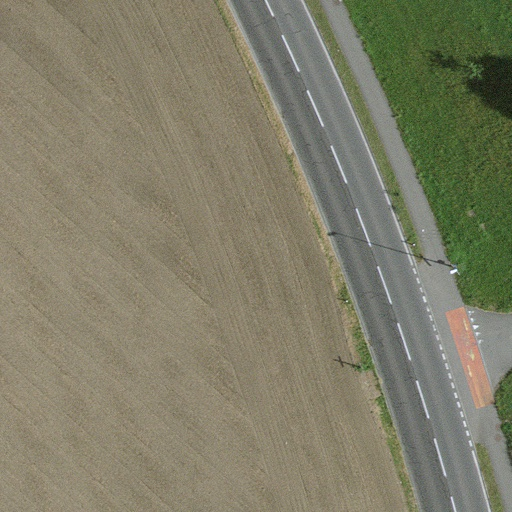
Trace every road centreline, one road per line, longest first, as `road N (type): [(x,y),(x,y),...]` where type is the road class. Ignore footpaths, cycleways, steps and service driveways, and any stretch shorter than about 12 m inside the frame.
road 1 (secondary): [(411,363),(273,0)]
road 2 (secondary): [(455,511),(411,363)]
